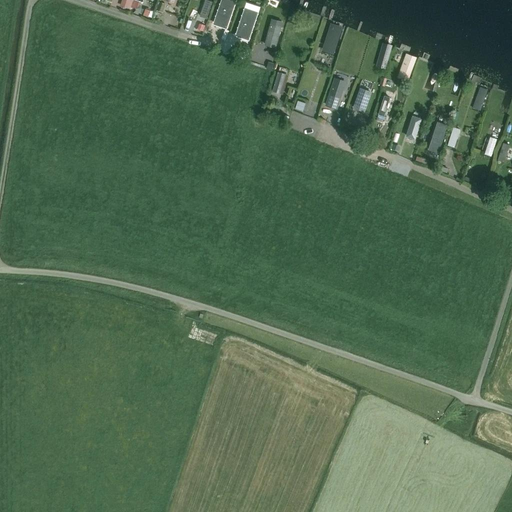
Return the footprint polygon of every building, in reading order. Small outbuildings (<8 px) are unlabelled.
[(122,0),(120,7),(131,10),(131,8),(133,0),(122,0)] [(212,0),(204,0),(200,15),(207,17),(212,0)] [(233,2),(228,0),(222,0),(215,23),(225,27),(233,2)] [(256,13),(246,10),(237,35),(248,38),(256,13)] [(186,24),(190,26),(194,17),(189,15),(186,24)] [(334,55),(343,26),(332,23),(322,51),(334,55)] [(270,25),(265,45),(275,48),(280,28),(270,25)] [(248,49),(253,50),(256,40),(251,38),(248,49)] [(392,46),(384,43),(376,67),(384,70),(392,46)] [(416,57),(407,54),(398,77),(407,80),(416,57)] [(272,91),(279,94),(285,75),(278,73),(272,91)] [(334,78),(325,106),(337,110),(346,82),(334,78)] [(361,89),(354,108),(364,112),(370,92),(361,89)] [(384,96),(379,115),(385,117),(390,98),(384,96)] [(296,98),(293,109),(300,111),(303,100),(296,98)] [(407,136),(414,139),(421,120),(413,117),(407,136)] [(448,126),(438,122),(429,150),(439,153),(448,126)] [(454,148),(459,129),(453,128),(448,146),(454,148)] [(490,137),(484,154),(491,157),(497,140),(490,137)] [(510,146),(503,143),(498,160),(504,162),(510,146)]
